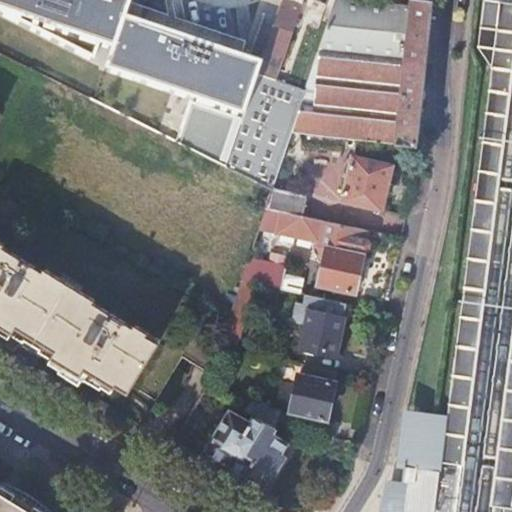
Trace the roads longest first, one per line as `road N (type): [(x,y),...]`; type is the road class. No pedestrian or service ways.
road 1 (residential): [(448,0),(442,162),(380,451),(351,511)]
road 2 (tertiary): [(0,400),(165,503)]
